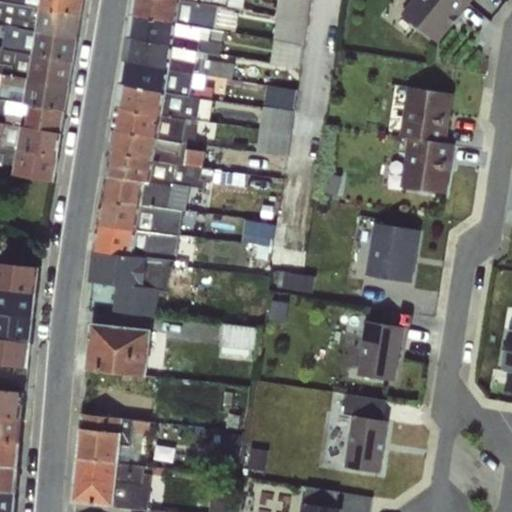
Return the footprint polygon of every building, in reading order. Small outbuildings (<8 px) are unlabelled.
[(5,0),(6,3),(81,16),(83,0),(5,0)] [(235,34),(240,11),(178,0),(135,0),(132,16),(235,34)] [(178,0),(240,11),(244,0),(178,0)] [(284,0),(276,62),(306,65),(314,0),(284,0)] [(469,5),(462,0),(413,0),(401,15),(437,44),(469,5)] [(0,2),(0,24),(77,40),(81,16),(6,3),(0,2)] [(0,24),(0,48),(73,60),(77,40),(0,24)] [(0,74),(2,75),(69,85),(73,60),(0,48),(0,74)] [(2,75),(0,88),(0,99),(65,109),(69,85),(2,75)] [(263,150),(293,152),(299,86),(270,83),(263,150)] [(400,138),(407,139),(448,144),(454,95),(406,88),(400,138)] [(0,122),(61,132),(65,109),(0,99),(0,122)] [(0,122),(0,147),(57,158),(61,132),(0,122)] [(454,145),(448,144),(407,139),(400,188),(447,194),(454,145)] [(0,173),(53,183),(57,158),(0,147),(0,173)] [(178,210),(193,212),(195,183),(174,181),(174,185),(151,183),(149,201),(147,201),(145,226),(153,227),(151,251),(174,253),(178,210)] [(252,217),(247,239),(263,242),(260,255),(272,258),(280,223),(252,217)] [(362,281),(408,288),(416,232),(370,225),(362,281)] [(126,252),(118,309),(163,315),(171,258),(126,252)] [(0,289),(38,294),(40,268),(0,263),(0,289)] [(0,312),(35,317),(38,294),(0,289),(0,312)] [(0,340),(30,342),(35,317),(0,312),(0,340)] [(95,322),(93,371),(154,373),(156,324),(95,322)] [(226,345),(260,346),(260,323),(226,323),(226,345)] [(359,384),(396,389),(404,333),(366,328),(359,384)] [(511,338),(507,338),(501,375),(511,376),(511,338)] [(0,365),(29,367),(30,342),(0,340),(0,365)] [(0,415),(20,418),(29,367),(0,365),(0,415)] [(123,503),(127,413),(84,411),(80,501),(123,503)] [(0,441),(18,445),(20,418),(0,415),(0,441)] [(348,476),(385,481),(393,426),(355,421),(348,476)] [(0,465),(17,467),(18,445),(0,441),(0,465)] [(0,491),(15,493),(17,467),(0,465),(0,491)] [(0,511),(13,511),(15,493),(0,491),(0,511)]
